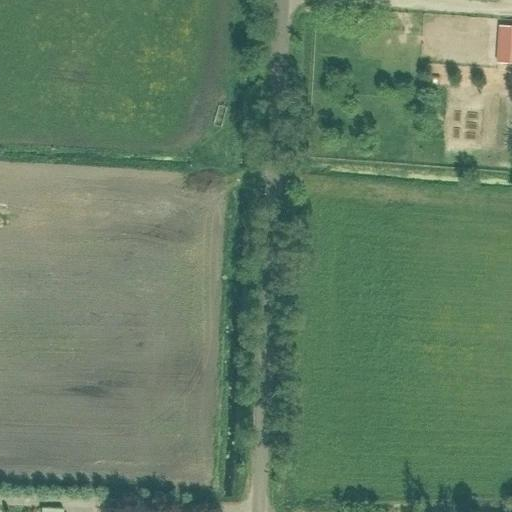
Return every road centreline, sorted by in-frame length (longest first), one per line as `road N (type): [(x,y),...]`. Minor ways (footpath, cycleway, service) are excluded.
road 1 (unclassified): [(254,511),(276,0)]
road 2 (track): [(0,500),(230,511)]
